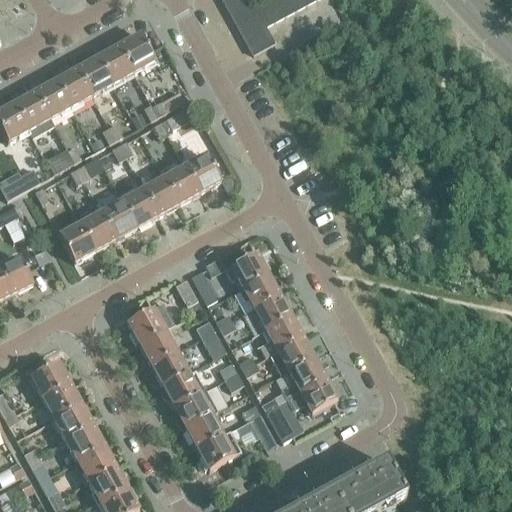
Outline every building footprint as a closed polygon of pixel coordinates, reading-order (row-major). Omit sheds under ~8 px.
[(230,0),(223,4),(229,15),(250,4),(247,0),(230,0)] [(275,25),(286,19),(275,0),(271,0),(264,4),(275,25)] [(289,0),(275,0),(286,19),(296,13),(289,0)] [(302,0),(289,0),(296,13),(307,7),(302,0)] [(229,15),(235,26),(256,15),(253,10),(250,4),(229,15)] [(256,15),(262,25),(265,31),(275,25),(264,4),(253,10),(256,15)] [(241,37),(262,25),(256,15),(235,26),(241,37)] [(241,37),(247,47),(268,36),(265,31),(262,25),(241,37)] [(274,47),(268,36),(247,47),(253,58),(274,47)] [(139,39),(118,51),(133,78),(154,66),(139,39)] [(118,51),(97,62),(112,89),(133,78),(118,51)] [(97,62),(77,74),(91,101),(112,89),(97,62)] [(77,74),(56,85),(71,112),(91,101),(77,74)] [(56,85),(35,97),(50,124),(71,112),(56,85)] [(0,97),(0,109),(27,98),(23,89),(0,97)] [(35,97),(14,108),(29,135),(50,124),(35,97)] [(162,119),(183,107),(178,97),(157,108),(162,119)] [(0,115),(0,134),(7,147),(29,135),(14,108),(0,115)] [(150,109),(143,113),(150,126),(157,122),(150,109)] [(171,135),(192,123),(186,112),(165,124),(171,135)] [(131,123),(137,133),(145,128),(140,118),(131,123)] [(167,140),(160,127),(153,131),(160,144),(167,140)] [(115,129),(108,132),(115,145),(122,141),(115,129)] [(115,145),(108,132),(101,136),(108,149),(115,145)] [(90,148),(94,154),(103,150),(99,143),(90,148)] [(125,163),(132,159),(125,146),(118,150),(125,163)] [(118,150),(111,154),(118,167),(125,163),(118,150)] [(73,152),(66,155),(73,168),(80,164),(73,152)] [(66,155),(57,160),(64,173),(66,172),(73,168),(66,155)] [(184,171),(199,198),(220,186),(205,159),(184,171)] [(100,165),(104,173),(111,169),(107,161),(100,165)] [(83,169),(76,173),(83,186),(90,182),(89,180),(85,172),(83,169)] [(85,172),(89,180),(95,176),(91,169),(85,172)] [(163,183),(178,209),(199,198),(184,171),(163,183)] [(30,173),(18,179),(26,193),(37,186),(30,173)] [(76,173),(69,177),(76,190),(83,186),(76,173)] [(178,209),(163,183),(143,194),(157,221),(178,209)] [(41,209),(48,205),(41,193),(34,197),(41,209)] [(157,221),(143,194),(122,205),(136,233),(157,221)] [(136,233),(122,205),(101,217),(116,244),(136,233)] [(116,244),(101,217),(80,228),(94,256),(116,244)] [(80,228),(58,241),(73,268),(94,256),(80,228)] [(259,266),(255,258),(224,275),(230,286),(235,283),(241,293),(266,279),(266,278),(268,277),(269,273),(265,266),(261,265),(259,266)] [(0,278),(11,300),(32,290),(19,262),(0,271),(0,278)] [(202,276),(201,276),(191,282),(206,309),(207,309),(217,304),(207,286),(202,276)] [(0,305),(11,300),(0,278),(0,305)] [(241,293),(253,314),(278,300),(275,295),(277,294),(277,290),(272,281),(269,280),(267,281),(266,279),(241,293)] [(202,315),(197,306),(185,285),(175,291),(191,321),(202,315)] [(253,314),(264,335),(290,321),(278,300),(253,314)] [(137,347),(139,350),(164,336),(175,330),(163,308),(127,328),(132,337),(129,338),(134,349),(137,347)] [(228,319),(215,326),(219,333),(232,326),(228,319)] [(264,362),(276,356),(301,342),(290,321),(264,335),(270,345),(258,351),(264,362)] [(207,339),(213,336),(208,326),(195,333),(201,343),(207,339)] [(232,326),(219,333),(223,340),(235,333),(232,326)] [(139,350),(150,371),(176,357),(164,336),(139,350)] [(213,336),(207,339),(201,343),(204,350),(217,343),(213,336)] [(281,381),(288,377),(313,363),(301,342),(276,356),(277,358),(270,361),(281,381)] [(162,392),(187,378),(176,357),(150,371),(162,392)] [(242,374),(255,368),(251,361),(238,368),(242,374)] [(265,417),(276,411),(288,405),(324,384),(313,363),(288,377),(293,388),(282,394),(284,398),(261,409),(265,417)] [(30,382),(41,403),(68,388),(64,380),(66,378),(61,368),(58,370),(57,367),(30,382)] [(218,375),(224,385),(236,378),(231,368),(218,375)] [(242,374),(246,382),(259,375),(255,368),(242,374)] [(169,404),(173,413),(205,396),(194,375),(187,378),(162,392),(162,393),(161,393),(160,397),(164,403),(167,405),(169,404)] [(227,392),(240,385),(236,378),(224,385),(227,392)] [(293,415),(305,409),(311,419),(336,405),(324,384),(288,405),(293,415)] [(68,388),(41,403),(53,424),(80,409),(68,388)] [(175,424),(179,431),(182,432),(184,432),(185,434),(216,417),(227,411),(215,390),(205,396),(173,413),(178,420),(176,421),(175,424)] [(3,397),(0,398),(0,415),(4,423),(14,418),(3,397)] [(53,424),(65,445),(92,431),(80,409),(53,424)] [(247,427),(249,425),(259,420),(254,410),(241,417),(247,427)] [(267,419),(282,447),(292,441),(277,414),(276,411),(265,417),(267,419)] [(223,429),(216,417),(185,434),(196,454),(221,440),(217,432),(223,429)] [(19,425),(14,418),(4,423),(8,431),(19,425)] [(276,450),(259,420),(249,425),(266,456),(276,450)] [(65,445),(76,466),(103,451),(92,431),(65,445)] [(229,436),(221,440),(196,454),(201,463),(198,465),(204,475),(207,473),(208,476),(241,458),(229,436)] [(76,466),(88,487),(115,472),(103,451),(76,466)] [(34,453),(23,459),(28,466),(38,461),(34,453)] [(28,466),(32,474),(42,468),(38,461),(28,466)] [(385,465),(330,495),(339,511),(386,511),(405,502),(385,465)] [(23,479),(16,467),(9,471),(15,483),(23,479)] [(88,487),(100,509),(126,494),(126,492),(127,492),(128,488),(124,480),(121,479),(119,480),(115,472),(88,487)] [(27,484),(18,489),(24,500),(33,496),(27,484)] [(136,504),(130,494),(127,495),(126,494),(100,509),(101,511),(136,511),(133,505),(136,504)] [(299,511),(339,511),(330,495),(299,511)] [(47,502),(50,508),(61,503),(57,496),(47,502)] [(59,511),(64,509),(61,503),(50,508),(52,511),(59,511)]
